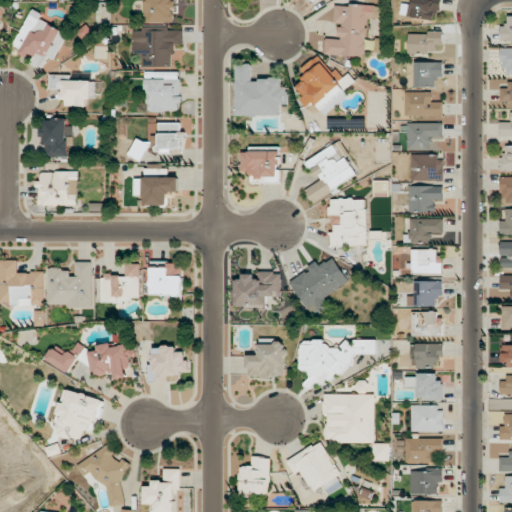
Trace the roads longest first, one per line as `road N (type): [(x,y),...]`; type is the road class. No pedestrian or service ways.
road 1 (residential): [(481,0),(472,29),(475,511)]
road 2 (residential): [(215,230),(215,0),(215,230)]
road 3 (residential): [(0,231),(278,230)]
road 4 (residential): [(143,421),(280,415)]
road 5 (residential): [(9,231),(9,96)]
